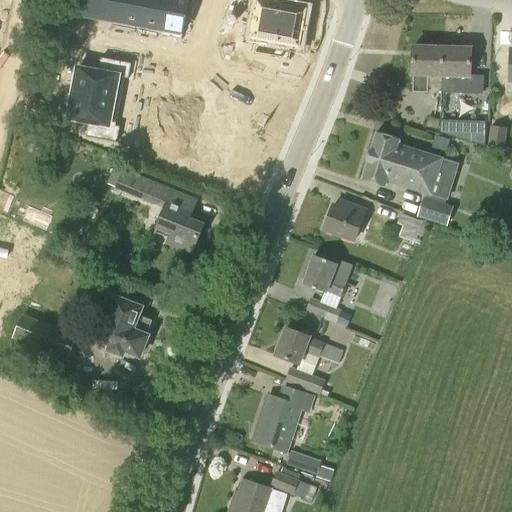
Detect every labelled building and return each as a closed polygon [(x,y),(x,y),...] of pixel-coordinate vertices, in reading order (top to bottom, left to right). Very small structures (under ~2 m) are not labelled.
[(83,0),(80,17),(101,20),(104,0),(83,0)] [(104,0),(101,20),(121,24),(125,0),(104,0)] [(125,0),(121,24),(141,28),(145,0),(125,0)] [(145,0),(141,28),(161,31),(166,0),(145,0)] [(166,0),(161,31),(182,35),(187,0),(166,0)] [(258,1),(251,37),(256,37),(253,53),(291,60),(293,44),(297,45),(303,9),(298,8),(299,5),(284,3),(283,6),(258,1)] [(440,77),(441,48),(413,47),(412,76),(413,76),(412,92),(427,93),(427,76),(440,77)] [(465,100),(465,102),(479,102),(481,78),(469,78),(470,49),(441,48),(440,77),(440,89),(440,93),(465,94),(465,100)] [(75,67),(71,93),(119,102),(124,77),(127,77),(130,63),(100,57),(97,71),(75,67)] [(71,93),(68,117),(88,121),(85,136),(115,142),(118,127),(114,126),(119,102),(71,93)] [(440,120),(439,133),(485,147),(485,122),(440,120)] [(503,152),(506,129),(490,126),(487,149),(503,152)] [(386,182),(431,196),(442,159),(397,145),(399,141),(376,134),(362,180),(385,186),(386,182)] [(121,173),(113,169),(107,184),(115,187),(114,189),(125,194),(154,206),(164,210),(157,229),(171,235),(167,244),(191,253),(202,225),(188,219),(196,201),(172,192),(172,190),(122,170),(121,173)] [(454,208),(426,199),(420,216),(449,225),(454,208)] [(365,212),(342,203),(340,209),(332,206),(324,229),(354,241),(365,212)] [(423,220),(407,213),(402,211),(397,224),(402,226),(398,236),(418,245),(427,224),(422,222),(423,220)] [(335,264),(314,256),(303,285),(325,294),(326,292),(341,297),(352,266),(337,260),(335,264)] [(335,324),(341,310),(310,298),(305,311),(324,318),(323,320),(335,324)] [(139,356),(146,337),(145,337),(152,321),(137,315),(140,309),(116,299),(100,340),(112,345),(110,350),(122,355),(123,350),(139,356)] [(67,362),(77,336),(22,315),(12,340),(65,361),(67,362)] [(338,364),(343,352),(309,338),(286,329),(275,357),(298,365),(303,352),(318,358),(319,357),(338,364)] [(319,395),(325,381),(290,367),(284,382),(319,395)] [(308,412),(312,398),(283,389),(279,400),(268,397),(253,441),(255,442),(251,453),(266,459),(271,447),(286,452),(300,409),(308,412)] [(319,466),(321,461),(290,451),(286,464),(317,474),(319,466)] [(334,471),(319,466),(317,474),(316,477),(330,482),(334,471)] [(300,475),(282,468),(280,473),(276,471),(270,486),(311,502),(316,488),(297,480),(300,475)] [(281,511),(286,495),(271,490),(244,481),(237,502),(234,501),(230,511),(281,511)]
